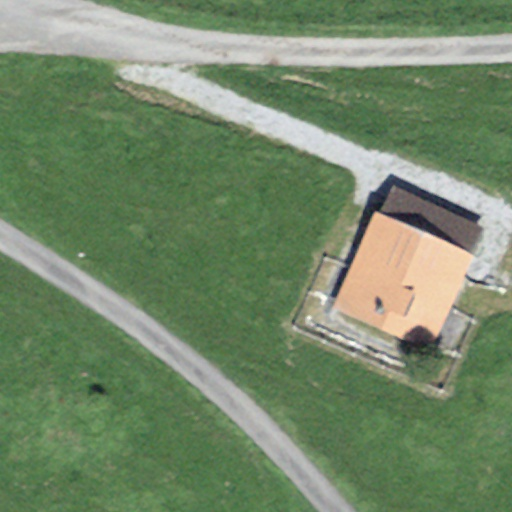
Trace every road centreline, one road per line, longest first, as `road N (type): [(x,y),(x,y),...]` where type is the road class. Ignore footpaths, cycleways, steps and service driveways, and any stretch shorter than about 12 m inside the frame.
road 1 (track): [(511,59),(284,63),(136,49),(0,8)]
road 2 (track): [(326,511),(248,420),(147,335),(0,240)]
